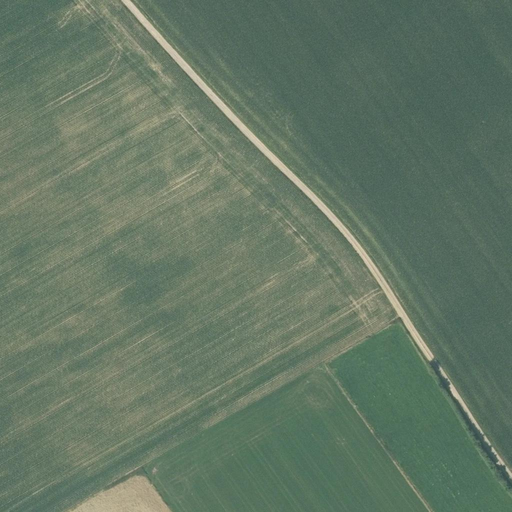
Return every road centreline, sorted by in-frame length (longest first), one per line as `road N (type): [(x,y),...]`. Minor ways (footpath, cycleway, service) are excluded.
road 1 (track): [(511,481),(355,247),(125,0)]
road 2 (track): [(95,0),(33,43),(21,66),(197,434)]
